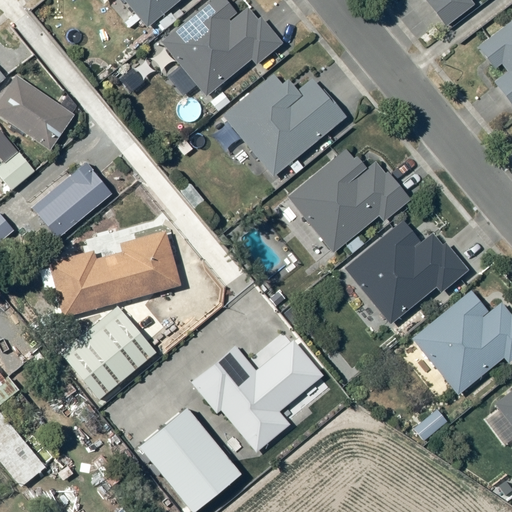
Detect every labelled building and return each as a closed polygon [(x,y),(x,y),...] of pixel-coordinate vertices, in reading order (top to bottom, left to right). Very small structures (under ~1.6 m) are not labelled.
[(116,0),(142,29),(175,0),(116,0)] [(217,0),(210,0),(154,48),(202,103),(251,62),(257,70),(281,49),(260,24),(245,14),(236,22),(217,0)] [(426,0),(445,24),(471,5),(466,0),(426,0)] [(511,18),(478,46),(494,66),(500,61),(507,70),(494,81),(511,103),(511,18)] [(221,116),(270,177),(342,119),(311,80),(294,93),(285,82),(278,87),(270,76),(221,116)] [(70,117),(7,80),(0,91),(0,120),(50,151),(70,117)] [(343,149),(282,201),(330,256),(379,215),(386,223),(410,202),(386,174),(382,177),(373,166),(364,174),(343,149)] [(35,169),(19,150),(0,165),(0,175),(11,189),(35,169)] [(111,197),(84,165),(31,209),(58,241),(111,197)] [(0,241),(13,231),(0,215),(0,241)] [(399,220),(338,272),(386,327),(435,286),(441,294),(466,272),(442,244),(439,247),(430,237),(420,245),(399,220)] [(178,288),(163,233),(47,263),(62,318),(178,288)] [(467,289),(406,340),(454,396),(503,355),(509,362),(511,360),(511,315),(510,314),(507,317),(498,306),(488,314),(467,289)] [(233,346),(191,381),(256,458),(292,427),(280,413),(321,379),(291,344),(256,373),(233,346)] [(1,383),(0,381),(0,459),(21,485),(44,466),(0,412),(0,403),(16,390),(6,379),(1,383)] [(511,388),(492,403),(511,428),(511,388)] [(421,439),(443,422),(434,410),(412,428),(421,439)]
